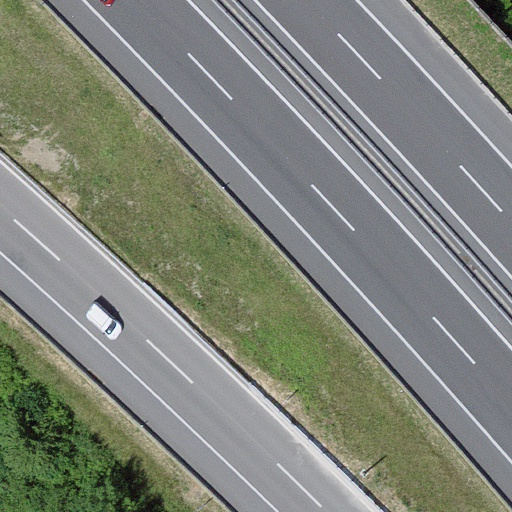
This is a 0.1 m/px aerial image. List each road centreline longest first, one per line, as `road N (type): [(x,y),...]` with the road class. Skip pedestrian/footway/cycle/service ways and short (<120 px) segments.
road 1 (motorway): [(133,0),(511,406)]
road 2 (motorway): [(0,208),(324,511)]
road 3 (motorway): [(511,219),(309,0)]
